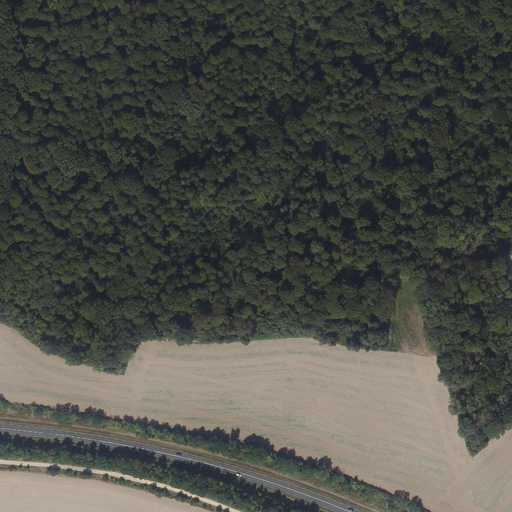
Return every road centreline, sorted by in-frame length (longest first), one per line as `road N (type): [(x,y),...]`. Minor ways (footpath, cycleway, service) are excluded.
road 1 (primary): [(0,429),(174,455),(345,511)]
road 2 (track): [(0,462),(161,485),(232,511)]
